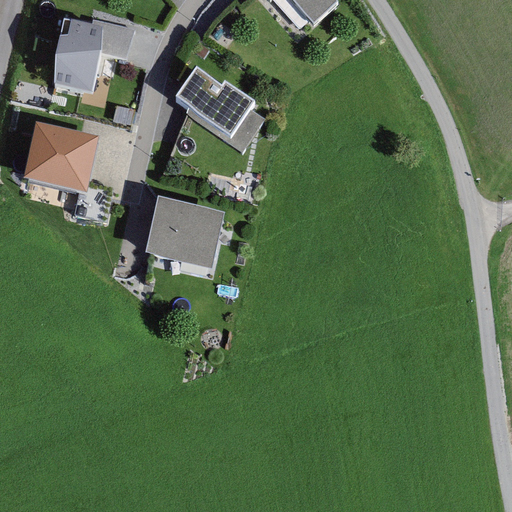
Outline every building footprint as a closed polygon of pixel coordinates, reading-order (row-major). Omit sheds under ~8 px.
[(265,0),(270,5),(275,0),(285,0),(315,33),(339,12),(328,0),(265,0)] [(102,36),(65,28),(57,65),(56,89),(93,97),(101,60),(102,36)] [(223,95),(198,79),(178,108),(232,143),(254,109),(226,90),(223,95)] [(27,188),(85,199),(96,149),(38,137),(27,188)] [(226,223),(159,208),(147,265),(213,280),(226,223)]
